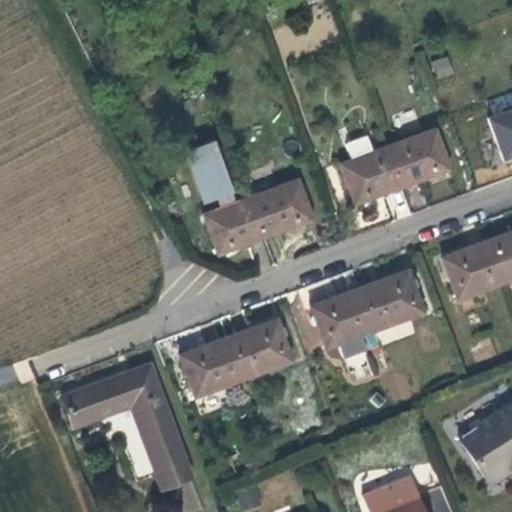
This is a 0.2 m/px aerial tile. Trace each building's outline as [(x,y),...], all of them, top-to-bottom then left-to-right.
[(448,56),(431,60),(436,78),(453,73),(448,56)] [(511,109),(489,118),(505,162),(511,159),(511,109)] [(429,127),(383,144),(397,182),(424,172),(444,165),(429,127)] [(348,157),(370,149),(364,132),(343,140),(348,157)] [(397,182),(383,144),(370,149),(348,157),(338,161),(351,199),(371,191),(397,182)] [(194,161),(215,153),(213,147),(192,154),(194,161)] [(214,193),(216,199),(229,193),(215,153),(194,161),(204,189),(212,187),(214,193)] [(200,198),(214,193),(212,187),(204,189),(194,161),(192,154),(185,156),(200,198)] [(246,194),(261,233),(293,222),(307,217),(292,177),(246,194)] [(216,199),(218,205),(232,200),(229,193),(216,199)] [(237,242),(261,233),(246,194),(232,200),(218,205),(200,212),(214,251),(237,242)] [(511,234),(509,236),(484,245),(499,284),(511,279),(511,234)] [(499,284),(484,245),(449,258),(434,263),(447,303),(499,284)] [(376,285),(353,293),(368,333),(417,315),(403,275),(376,285)] [(368,333),(353,293),(312,308),(304,311),(320,351),(368,333)] [(245,333),(220,342),(236,381),(285,364),(269,324),(245,333)] [(236,381),(220,342),(187,354),(173,359),(187,399),(236,381)] [(57,401),(67,430),(130,409),(160,493),(188,483),(146,369),(121,377),(122,379),(107,385),(79,396),(78,392),(57,401)] [(511,416),(508,409),(455,442),(486,492),(511,475),(511,416)] [(422,511),(411,482),(362,501),(366,511),(422,511)] [(239,511),(247,511),(259,508),(252,490),(234,497),(239,511)]
